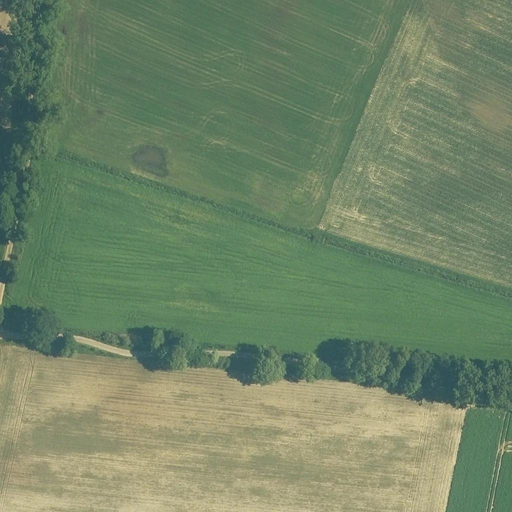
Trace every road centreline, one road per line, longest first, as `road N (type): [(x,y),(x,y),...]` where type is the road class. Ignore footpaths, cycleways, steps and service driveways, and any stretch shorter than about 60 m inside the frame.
road 1 (unclassified): [(511,389),(207,351),(0,336)]
road 2 (unclassified): [(0,291),(28,158),(32,22),(44,0)]
